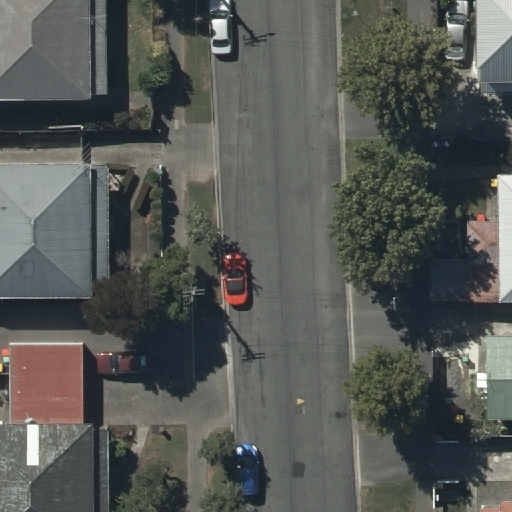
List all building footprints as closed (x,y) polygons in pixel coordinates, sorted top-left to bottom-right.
[(90,0),(0,0),(0,97),(93,96),(90,0)] [(511,4),(476,5),(476,101),(511,101),(511,4)] [(92,166),(0,166),(0,293),(92,293),(92,166)] [(428,257),(428,307),(497,307),(497,311),(511,310),(511,175),(502,175),(503,184),(496,184),(496,221),(470,221),(470,228),(466,228),(466,257),(428,257)] [(511,342),(487,343),(487,425),(511,424),(511,342)] [(97,511),(97,421),(0,421),(0,511),(97,511)]
